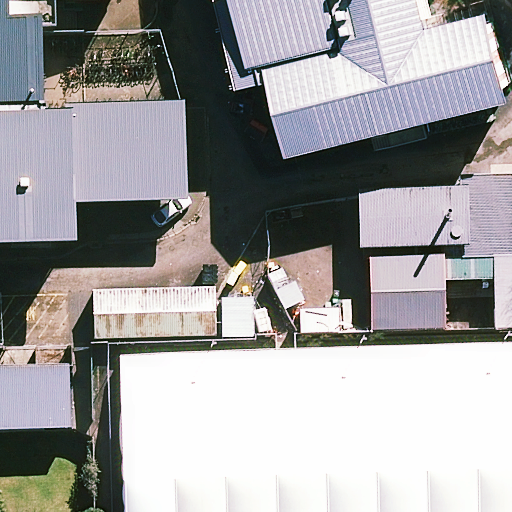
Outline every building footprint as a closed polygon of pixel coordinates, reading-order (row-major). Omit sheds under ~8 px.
[(59,175),(172,177),(173,88),(37,87),(38,0),(0,0),(0,199),(59,200),(59,175)] [(336,15),(332,0),(245,0),(252,32),(336,15)] [(332,0),(336,15),(252,32),(270,113),(484,68),(469,0),(332,0)] [(511,141),(373,144),(376,293),(511,290),(511,141)] [(511,511),(511,315),(111,323),(114,511),(511,511)] [(91,333),(0,334),(0,402),(92,401),(91,333)]
